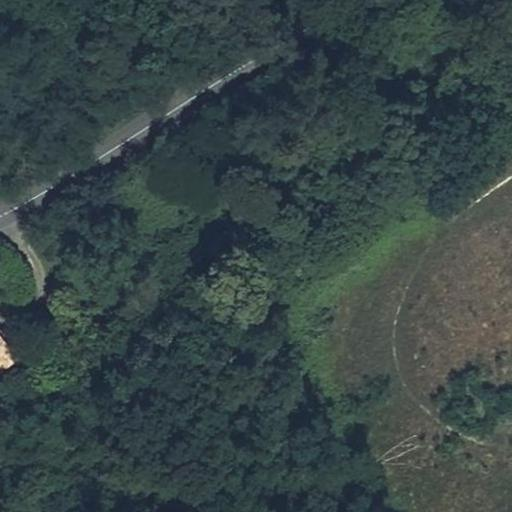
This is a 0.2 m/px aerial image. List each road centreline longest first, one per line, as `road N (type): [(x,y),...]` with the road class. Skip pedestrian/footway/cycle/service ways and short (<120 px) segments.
road 1 (tertiary): [(356,0),(140,126),(0,223)]
road 2 (track): [(157,511),(5,221)]
